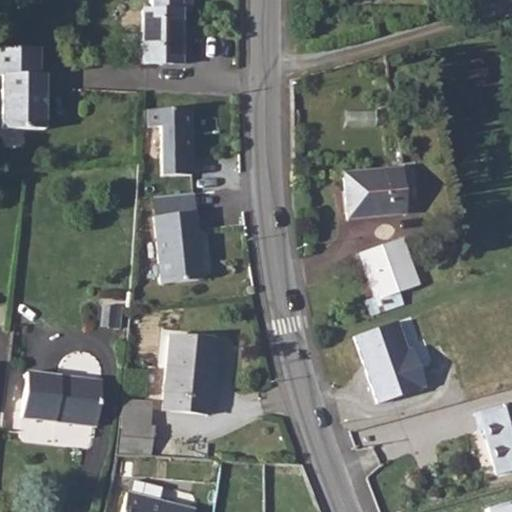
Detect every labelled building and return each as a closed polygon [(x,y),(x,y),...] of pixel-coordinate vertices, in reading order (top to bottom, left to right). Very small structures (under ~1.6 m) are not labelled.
[(138,66),(177,66),(178,13),(187,13),(187,0),(149,0),(150,12),(138,12),(138,66)] [(0,129),(39,131),(39,107),(37,107),(37,100),(40,100),(40,76),(35,76),(35,49),(0,48),(0,129)] [(187,112),(144,114),(145,132),(158,131),(160,180),(189,179),(187,112)] [(348,112),(348,139),(379,139),(379,112),(348,112)] [(345,218),(404,214),(400,169),(342,173),(345,218)] [(191,215),(149,219),(155,286),(197,282),(191,215)] [(363,301),(370,316),(390,308),(394,303),(394,299),(391,294),(417,285),(400,238),(359,252),(373,297),(363,301)] [(410,317),(351,339),(376,406),(425,389),(417,369),(433,364),(424,339),(419,341),(410,317)] [(165,339),(158,412),(205,417),(212,343),(165,339)] [(22,376),(17,420),(50,424),(51,419),(66,421),(66,425),(91,428),(96,384),(22,376)] [(511,402),(473,412),(478,429),(483,428),(495,474),(511,469),(511,402)] [(117,433),(116,449),(131,450),(131,455),(147,457),(150,430),(146,429),(148,406),(119,403),(117,433)] [(185,511),(153,504),(126,497),(122,496),(117,511),(185,511)] [(511,511),(511,500),(486,508),(486,511),(511,511)]
